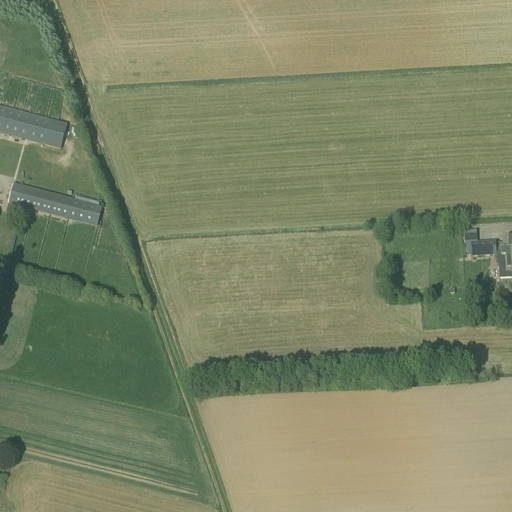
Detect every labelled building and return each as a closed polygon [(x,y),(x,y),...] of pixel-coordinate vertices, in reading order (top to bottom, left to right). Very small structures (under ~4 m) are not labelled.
[(0,135),(60,152),(66,127),(0,109),(0,135)] [(0,171),(79,188),(83,167),(0,150),(0,171)] [(96,228),(101,210),(13,186),(8,205),(96,228)] [(472,229),(461,229),(462,241),(472,240),(472,229)] [(511,237),(503,238),(503,243),(495,244),(495,243),(468,244),(467,244),(468,256),(471,256),(472,258),(495,257),(496,267),(498,267),(499,280),(511,279),(511,273),(511,237)]
